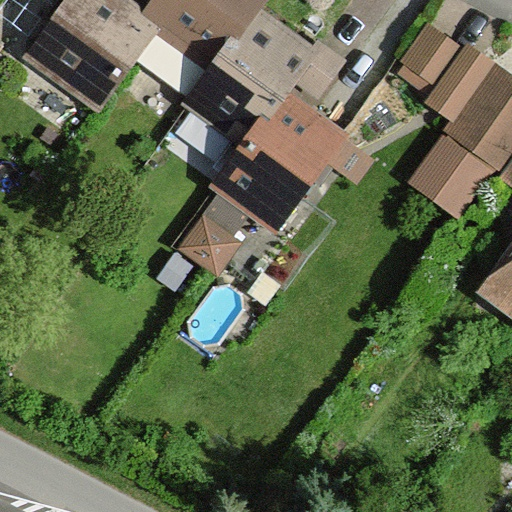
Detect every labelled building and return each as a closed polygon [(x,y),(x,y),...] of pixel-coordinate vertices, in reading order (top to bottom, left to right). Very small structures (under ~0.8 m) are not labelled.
[(125,0),(73,0),(31,59),(99,109),(160,25),(149,17),(125,0)] [(161,0),(125,0),(149,17),(161,0)] [(161,0),(149,17),(160,25),(218,67),(259,11),(266,0),(161,0)] [(259,11),(218,67),(190,105),(247,146),(286,92),(293,82),(315,52),(259,11)] [(336,67),(315,52),(293,82),(315,98),(336,67)] [(511,157),(511,79),(495,67),(449,131),(503,170),(511,157)] [(286,92),(247,146),(218,186),(278,230),(346,135),(286,92)] [(511,157),(503,170),(511,176),(511,157)] [(511,252),(487,286),(511,304),(511,252)]
